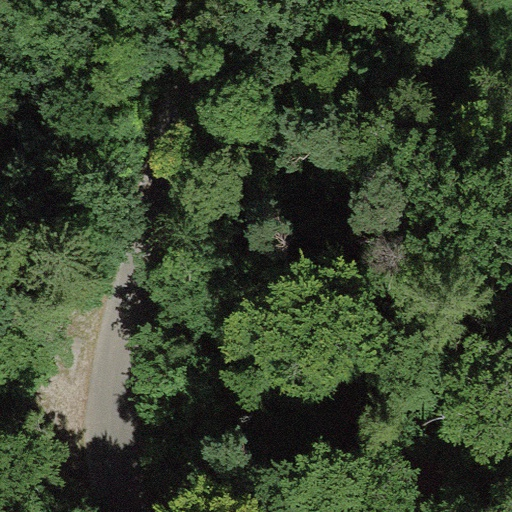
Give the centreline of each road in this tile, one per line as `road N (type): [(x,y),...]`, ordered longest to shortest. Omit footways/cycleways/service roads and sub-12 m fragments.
road 1 (unclassified): [(210,0),(187,118),(111,387),(106,464),(115,511)]
road 2 (track): [(144,259),(201,202),(248,125),(286,0)]
